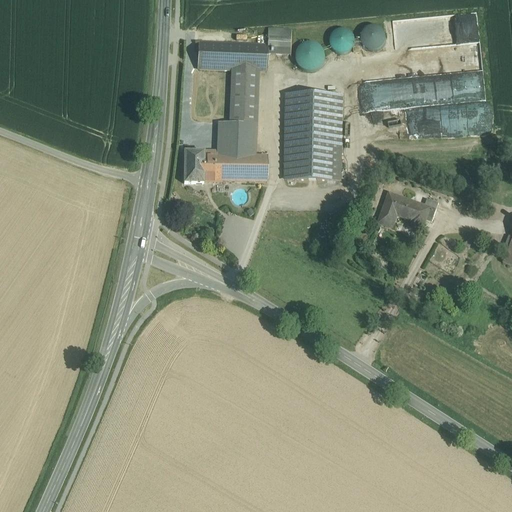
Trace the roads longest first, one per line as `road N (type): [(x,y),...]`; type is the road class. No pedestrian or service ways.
road 1 (secondary): [(217,279),(511,465)]
road 2 (secondary): [(43,511),(113,336)]
road 3 (secondary): [(149,185),(164,0)]
road 4 (unclassified): [(0,132),(149,185)]
road 5 (secondary): [(113,336),(149,296),(217,279)]
